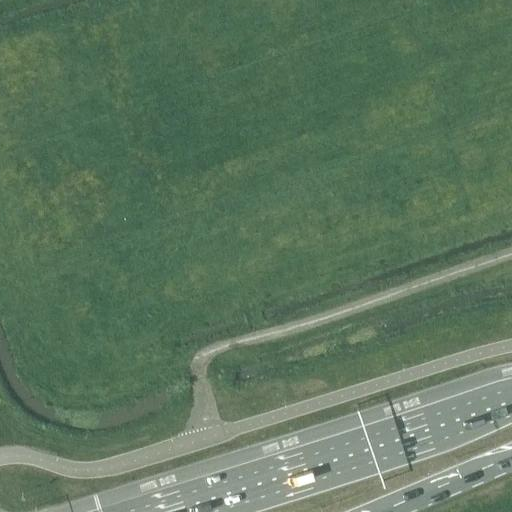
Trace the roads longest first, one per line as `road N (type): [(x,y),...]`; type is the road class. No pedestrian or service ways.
road 1 (track): [(511,253),(203,358),(197,373),(211,437)]
road 2 (primary): [(511,405),(192,511)]
road 3 (primary): [(381,511),(511,460)]
